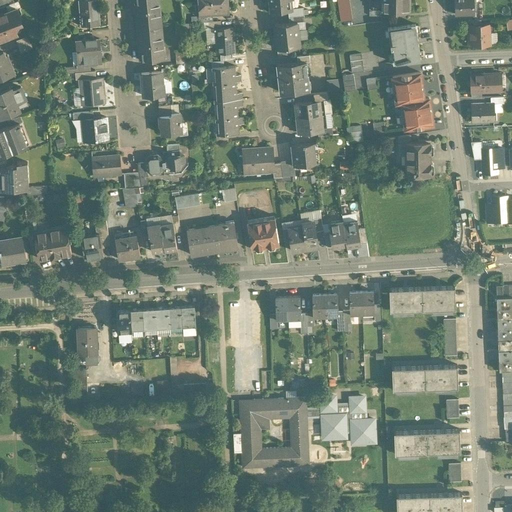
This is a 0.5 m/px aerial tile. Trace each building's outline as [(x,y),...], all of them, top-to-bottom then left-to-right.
[(12,0),(0,0),(0,8),(6,6),(14,3),(12,0)] [(80,0),(79,0),(81,25),(98,24),(97,13),(98,13),(97,0),(80,0)] [(158,0),(134,0),(137,27),(161,25),(158,0)] [(226,0),(200,2),(201,13),(201,14),(212,14),(227,12),(226,0)] [(290,0),(269,0),(271,12),(288,10),(292,9),(290,0)] [(337,0),(340,22),(352,20),(348,0),(337,0)] [(408,0),(381,0),(381,11),(408,11),(408,0)] [(473,0),(454,0),(455,14),(474,13),(473,0)] [(14,3),(6,6),(8,11),(16,8),(16,9),(20,7),(18,1),(14,3)] [(8,11),(0,14),(0,40),(16,34),(14,27),(15,25),(21,22),(16,9),(16,8),(8,11)] [(302,8),(292,9),(288,10),(289,17),(303,16),(302,8)] [(212,14),(201,14),(201,13),(198,13),(199,22),(208,22),(212,21),(212,14)] [(289,23),(274,24),(277,49),(288,47),(300,46),(297,23),(297,22),(289,23)] [(427,65),(422,24),(391,28),(396,68),(427,65)] [(161,25),(137,27),(140,61),(164,58),(161,25)] [(481,26),(471,26),(471,34),(468,35),(468,44),(489,43),(488,25),(481,26)] [(221,27),(215,28),(216,53),(234,52),(233,27),(221,27)] [(28,36),(16,40),(21,52),(32,47),(28,36)] [(99,39),(77,40),(79,65),(89,64),(101,63),(99,39)] [(7,55),(5,56),(3,51),(0,52),(0,78),(14,73),(7,55)] [(186,51),(175,52),(176,64),(188,63),(186,51)] [(234,52),(216,53),(217,61),(224,61),(235,60),(234,52)] [(351,56),(353,75),(363,74),(361,55),(351,56)] [(297,62),(277,64),(278,75),(279,75),(281,93),(307,90),(305,77),(308,76),(307,62),(307,61),(297,62)] [(89,64),(79,65),(76,65),(77,73),(90,72),(89,64)] [(224,66),(216,67),(216,73),(215,73),(215,82),(236,81),(241,81),(240,74),(236,75),(235,66),(224,66)] [(77,73),(75,73),(76,79),(80,79),(80,80),(96,78),(95,71),(90,72),(77,73)] [(162,71),(141,73),(143,96),(157,95),(164,94),(164,93),(162,71)] [(420,72),(392,76),(396,103),(401,102),(424,99),(422,90),(421,90),(420,86),(422,86),(420,72)] [(498,73),(469,74),(469,80),(467,80),(467,85),(469,85),(470,92),(481,91),(499,91),(498,73)] [(353,75),(342,76),(345,92),(355,91),(353,75)] [(96,78),(80,80),(80,89),(81,89),(83,105),(103,103),(102,87),(103,87),(102,78),(96,78)] [(377,78),(366,80),(367,90),(378,89),(377,78)] [(236,81),(218,82),(218,90),(216,90),(216,101),(231,100),(230,93),(237,92),(236,81)] [(11,87),(0,91),(0,116),(19,109),(16,100),(25,97),(21,86),(12,90),(11,87)] [(237,92),(230,93),(231,100),(242,100),(242,92),(237,92)] [(172,93),(164,93),(164,94),(157,95),(158,106),(171,105),(173,105),(172,93)] [(327,94),(313,95),(314,102),(328,100),(327,94)] [(424,99),(401,102),(405,129),(433,125),(430,111),(429,111),(428,108),(430,107),(429,98),(424,99)] [(231,100),(216,101),(217,112),(220,112),(220,119),(238,118),(238,106),(231,107),(231,100)] [(324,102),(311,104),(311,102),(294,104),(296,118),(325,115),(324,102)] [(490,103),(470,104),(471,121),(493,121),(493,103),(490,103)] [(171,105),(158,106),(159,116),(171,115),(171,113),(172,113),(171,105)] [(93,112),(73,114),(74,120),(85,119),(94,118),(93,112)] [(172,113),(171,113),(171,115),(159,116),(160,126),(162,126),(162,135),(179,133),(178,124),(181,124),(181,121),(180,121),(179,113),(172,113)] [(325,115),(296,118),(297,133),(314,131),(313,128),(326,126),(325,115)] [(20,116),(7,121),(9,126),(18,123),(22,122),(20,116)] [(94,118),(85,119),(87,141),(107,140),(107,131),(108,131),(106,117),(94,118)] [(220,119),(218,119),(218,129),(220,129),(220,134),(228,134),(240,133),(239,124),(244,124),(243,117),(238,118),(220,119)] [(383,122),(372,124),(374,134),(385,133),(383,122)] [(9,126),(0,129),(0,156),(9,153),(10,154),(15,151),(15,150),(27,146),(18,123),(9,126)] [(361,126),(350,127),(352,144),(363,142),(361,126)] [(331,128),(317,130),(318,137),(332,135),(331,128)] [(418,140),(418,142),(410,143),(402,143),(402,156),(405,156),(405,175),(430,175),(430,142),(429,142),(429,140),(418,140)] [(316,143),(291,145),(293,162),(293,166),(294,166),(318,163),(318,162),(315,163),(314,150),(311,151),(311,144),(316,144),(316,143)] [(272,149),(255,150),(254,148),(244,149),(246,174),(273,172),(274,172),(273,165),(272,149)] [(496,149),(482,149),(483,174),(497,173),(497,168),(496,149)] [(150,155),(145,161),(145,164),(146,171),(147,172),(152,176),(181,173),(180,168),(185,163),(184,155),(179,151),(167,152),(163,152),(164,157),(161,157),(158,155),(150,155)] [(119,156),(92,158),(93,177),(121,174),(119,156)] [(27,162),(17,163),(17,166),(9,166),(9,169),(0,169),(0,181),(0,191),(27,189),(28,189),(27,162)] [(293,162),(280,164),(282,178),(295,177),(294,166),(293,166),(293,162)] [(145,164),(137,164),(138,172),(141,188),(148,187),(147,172),(146,171),(145,164)] [(280,164),(273,165),(274,172),(273,172),(273,179),(282,178),(280,164)] [(138,172),(124,173),(125,189),(134,188),(141,188),(138,172)] [(29,187),(28,187),(28,189),(27,189),(27,195),(47,194),(46,187),(29,187)] [(125,189),(123,189),(126,208),(138,206),(134,188),(125,189)] [(234,188),(222,190),(224,202),(236,199),(234,188)] [(198,194),(175,198),(177,209),(200,205),(198,194)] [(493,222),(508,221),(507,201),(507,197),(492,197),(492,204),(493,222)] [(140,218),(140,220),(147,219),(148,226),(160,224),(158,215),(140,218)] [(178,215),(171,217),(172,223),(173,223),(175,232),(180,232),(178,215)] [(274,217),(247,222),(251,249),(279,245),(274,217)] [(321,217),(313,219),(313,220),(315,231),(323,230),(321,217)] [(143,236),(148,235),(147,226),(148,226),(147,219),(140,220),(143,236)] [(342,219),(328,222),(329,231),(332,245),(332,247),(346,245),(342,221),(342,219)] [(357,219),(342,221),(346,245),(346,247),(356,246),(356,243),(360,243),(358,228),(357,219)] [(106,220),(94,222),(97,235),(99,235),(98,233),(99,233),(101,245),(110,244),(106,220)] [(313,220),(301,222),(302,226),(306,248),(317,246),(315,231),(313,220)] [(172,223),(160,225),(164,250),(164,251),(177,249),(174,233),(175,232),(173,223),(172,223)] [(234,223),(225,225),(225,223),(216,225),(220,250),(238,247),(234,223)] [(148,226),(147,226),(148,235),(149,235),(152,252),(164,250),(160,225),(160,224),(148,226)] [(34,225),(27,226),(30,246),(36,245),(34,231),(35,231),(34,225)] [(216,225),(186,230),(190,255),(220,250),(216,225)] [(35,231),(34,231),(36,245),(38,259),(71,254),(66,226),(35,231)] [(302,226),(288,228),(290,241),(292,251),(306,248),(302,226)] [(364,227),(358,228),(360,243),(366,242),(364,227)] [(329,231),(323,232),(326,246),(332,245),(329,231)] [(91,234),(81,236),(84,258),(103,255),(101,245),(99,233),(98,233),(99,235),(97,235),(91,236),(91,234)] [(124,235),(115,236),(119,259),(140,256),(137,235),(124,237),(124,235)] [(22,236),(6,239),(6,242),(0,243),(0,252),(2,264),(26,260),(22,236)] [(454,286),(421,287),(422,309),(455,308),(454,286)] [(421,287),(389,288),(390,310),(422,309),(421,287)] [(360,292),(348,293),(349,311),(349,315),(350,315),(361,315),(360,292)] [(373,292),(360,292),(361,315),(374,314),(374,306),(373,292)] [(323,295),(312,296),(312,314),(313,318),(324,317),(323,295)] [(335,295),(323,295),(324,317),(336,317),(336,312),(335,295)] [(299,297),(287,298),(287,320),(299,319),(299,314),(299,297)] [(502,298),(496,298),(496,309),(511,308),(511,297),(508,298),(502,298)] [(287,298),(275,298),(275,315),(275,320),(276,320),(287,320),(287,298)] [(181,307),(168,308),(169,328),(182,328),(181,307)] [(194,307),(181,307),(182,328),(195,327),(194,307)] [(168,308),(155,309),(156,329),(169,328),(168,308)] [(511,308),(496,309),(496,319),(511,318),(511,308)] [(155,309),(142,310),(144,330),(156,329),(155,309)] [(142,310),(130,311),(131,331),(144,330),(142,310)] [(130,311),(117,312),(117,322),(118,332),(131,331),(130,311)] [(455,318),(444,319),(445,355),(457,355),(455,318)] [(511,318),(496,319),(497,330),(511,329),(511,318)] [(96,327),(78,327),(78,354),(85,354),(97,353),(96,327)] [(195,327),(182,328),(182,330),(185,330),(185,336),(195,335),(195,327)] [(156,329),(144,330),(144,338),(157,337),(156,329)] [(511,329),(497,330),(497,340),(511,339),(511,329)] [(131,331),(118,332),(119,342),(132,341),(131,331)] [(511,339),(497,340),(497,350),(511,349),(511,339)] [(511,349),(497,350),(498,360),(511,359),(511,349)] [(97,353),(85,354),(85,363),(97,363),(97,362),(98,362),(100,359),(100,356),(98,354),(97,354),(97,353)] [(511,359),(498,360),(498,371),(501,371),(511,370),(511,359)] [(457,365),(424,367),(425,388),(458,387),(457,365)] [(424,367),(391,368),(392,389),(425,388),(424,367)] [(86,371),(73,371),(74,406),(88,405),(86,371)] [(502,401),(511,400),(511,376),(501,377),(502,401)] [(211,383),(204,384),(205,395),(212,395),(214,395),(211,383)] [(204,384),(188,385),(188,397),(205,395),(204,384)] [(182,385),(171,386),(171,398),(183,397),(182,385)] [(306,411),(306,417),(322,416),(322,430),(331,430),(331,438),(346,437),(346,431),(352,430),(352,435),(361,435),(361,443),(374,442),(374,420),(364,420),(364,411),(365,411),(364,397),(350,398),(350,404),(335,405),(335,396),(321,396),(321,411),(306,411)] [(303,437),(302,417),(306,417),(306,411),(306,397),(253,400),(253,406),(251,406),(246,411),(246,414),(240,414),(241,433),(242,452),(242,468),(265,467),(265,463),(281,462),(281,466),(309,465),(307,436),(303,437)] [(458,399),(446,399),(447,418),(459,417),(458,399)] [(459,429),(426,430),(427,452),(460,451),(459,429)] [(426,430),(394,431),(394,453),(427,452),(426,430)] [(241,433),(233,433),(234,453),(242,452),(241,433)] [(460,462),(448,463),(449,481),(461,481),(460,462)] [(461,511),(461,493),(428,494),(428,511),(461,511)] [(428,511),(428,494),(396,495),(396,511),(428,511)]
